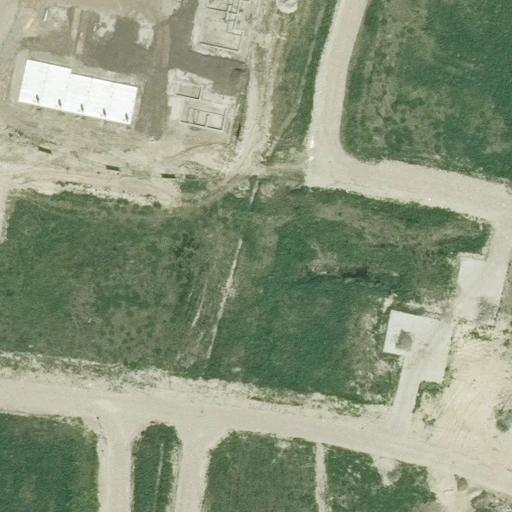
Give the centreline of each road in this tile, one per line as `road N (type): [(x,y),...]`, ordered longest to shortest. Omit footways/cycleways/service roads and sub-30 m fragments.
road 1 (residential): [(511,209),(324,168),(337,56),(356,0)]
road 2 (residential): [(511,485),(349,435),(205,417)]
road 3 (residential): [(128,406),(0,388)]
